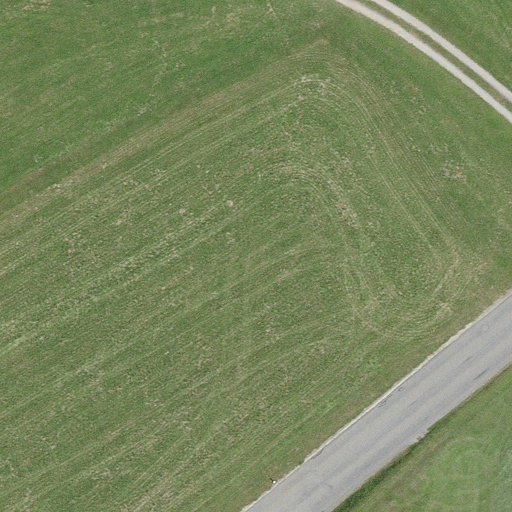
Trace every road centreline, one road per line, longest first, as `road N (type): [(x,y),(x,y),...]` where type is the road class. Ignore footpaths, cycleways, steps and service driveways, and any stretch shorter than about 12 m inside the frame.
road 1 (tertiary): [(511,326),(282,511)]
road 2 (track): [(340,0),(428,38),(511,109)]
